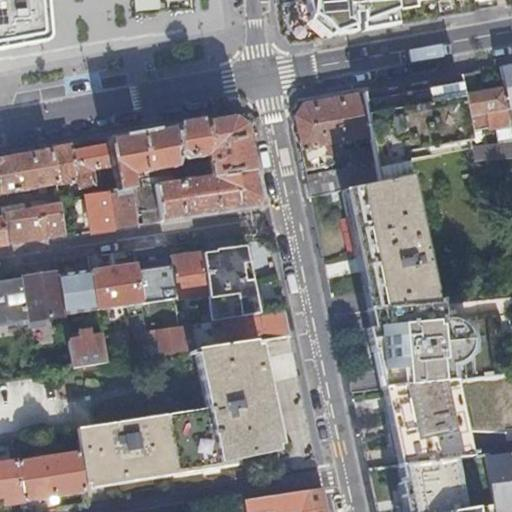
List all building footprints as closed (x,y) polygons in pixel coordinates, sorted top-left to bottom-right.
[(0,0),(0,52),(41,46),(44,45),(45,44),(47,41),(48,39),(49,36),(46,1),(45,0),(0,0)] [(304,0),(307,23),(327,41),(380,31),(389,30),(395,28),(391,0),(304,0)] [(391,0),(395,28),(423,23),(468,15),(467,7),(465,0),(391,0)] [(465,0),(467,7),(468,15),(478,13),(489,11),(487,4),(503,1),(503,0),(465,0)] [(496,69),(500,89),(505,111),(511,110),(511,66),(508,67),(496,69)] [(468,74),(456,77),(467,133),(473,132),(470,118),(484,115),(488,131),(508,127),(505,111),(500,89),(477,93),(474,73),(468,74)] [(375,186),(410,179),(408,162),(471,150),(470,148),(467,133),(456,77),(374,91),(357,94),(366,139),(368,149),(375,186)] [(292,118),(303,174),(334,168),(330,152),(318,154),(317,149),(366,139),(357,94),(344,97),(342,97),(300,105),(296,111),(292,118)] [(192,124),(172,128),(177,156),(184,162),(206,159),(208,178),(252,172),(242,126),(230,117),(192,124)] [(106,146),(111,173),(111,178),(114,191),(126,189),(130,189),(128,176),(174,168),(177,156),(172,128),(146,132),(105,140),(106,146)] [(470,148),(471,150),(473,164),(511,161),(511,148),(511,146),(511,145),(470,148)] [(69,146),(48,150),(54,186),(75,183),(76,191),(94,188),(91,172),(103,170),(104,175),(111,173),(106,146),(77,151),(70,152),(69,146)] [(309,201),(334,195),(343,193),(375,186),(368,149),(349,152),(352,168),(304,179),(307,191),(309,201)] [(26,154),(0,158),(0,202),(2,202),(1,196),(54,186),(48,150),(26,154)] [(179,182),(153,186),(158,223),(209,215),(252,209),(258,202),(252,172),(208,178),(179,182)] [(114,191),(111,178),(98,179),(100,193),(114,191)] [(410,179),(375,186),(343,193),(356,259),(367,313),(377,312),(392,310),(433,307),(410,179)] [(130,189),(126,189),(130,212),(138,211),(141,225),(158,223),(153,186),(130,189)] [(100,193),(82,196),(88,233),(109,230),(132,227),(130,212),(126,189),(114,191),(100,193)] [(0,216),(0,233),(2,246),(29,242),(62,237),(58,207),(39,210),(38,203),(28,204),(29,212),(22,213),(0,216)] [(21,205),(0,208),(0,216),(22,213),(21,205)] [(242,249),(199,256),(205,296),(209,324),(257,317),(249,282),(248,275),(242,249)] [(166,261),(172,301),(205,296),(199,256),(182,258),(166,261)] [(150,263),(133,266),(139,305),(172,301),(166,261),(150,263)] [(132,306),(136,334),(143,334),(139,305),(133,266),(112,269),(88,273),(94,312),(132,306)] [(55,278),(62,317),(94,312),(88,273),(74,275),(55,278)] [(24,320),(25,323),(62,317),(55,278),(55,275),(36,278),(18,281),(18,282),(24,320)] [(0,284),(0,323),(24,320),(18,282),(0,284)] [(377,312),(367,313),(369,322),(370,330),(365,331),(370,355),(372,355),(379,391),(382,391),(385,390),(401,389),(450,383),(463,381),(461,363),(462,363),(462,362),(463,361),(464,361),(464,360),(465,360),(465,359),(465,358),(466,357),(469,356),(467,329),(463,329),(463,328),(462,327),(461,326),(460,325),(459,325),(459,324),(458,324),(457,324),(438,325),(436,306),(433,307),(392,310),(377,312)] [(225,347),(253,343),(261,341),(287,338),(285,325),(282,313),(257,317),(209,324),(210,329),(221,327),(225,347)] [(157,343),(159,356),(180,353),(176,329),(143,334),(144,345),(157,343)] [(66,343),(70,369),(102,365),(98,338),(88,339),(87,333),(75,334),(75,341),(66,343)] [(132,335),(136,360),(146,358),(144,345),(143,334),(136,334),(132,335)] [(234,467),(233,462),(275,455),(274,448),(280,448),(271,406),(259,348),(254,349),(253,343),(225,347),(193,351),(193,353),(189,353),(190,356),(194,355),(204,409),(72,432),(75,453),(81,486),(87,485),(88,489),(234,467)] [(466,461),(450,383),(401,389),(385,390),(393,431),(401,469),(411,468),(466,461)] [(50,499),(82,494),(81,486),(75,453),(38,459),(38,453),(30,454),(31,460),(14,463),(20,504),(50,499)] [(511,511),(511,455),(483,459),(492,507),(463,511),(511,511)] [(0,498),(1,507),(20,504),(14,463),(0,464),(0,498)] [(411,468),(401,469),(367,473),(375,511),(404,511),(419,510),(411,468)] [(270,511),(324,511),(320,490),(268,498),(270,511)] [(264,511),(262,499),(242,503),(243,511),(264,511)]
